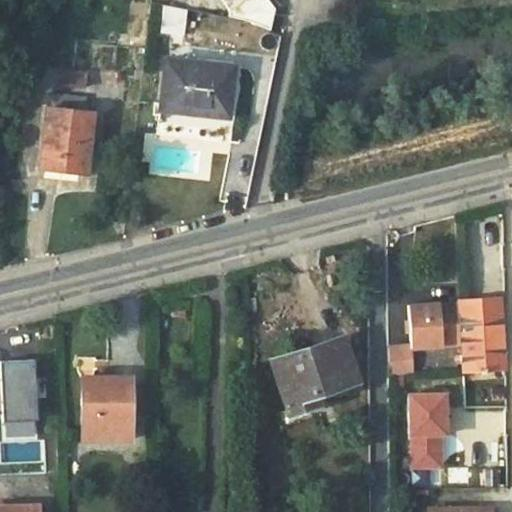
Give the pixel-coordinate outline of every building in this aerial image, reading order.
[(221,0),(229,11),(232,9),(234,12),(254,16),(256,0),(221,0)] [(228,116),(234,66),(166,58),(160,108),(228,116)] [(85,86),(86,72),(63,70),(62,85),(85,86)] [(47,107),(41,167),(86,172),(93,112),(85,111),(86,97),(52,93),(50,107),(47,107)] [(388,347),(388,373),(410,372),(410,348),(461,344),(463,370),(502,367),(498,298),(407,304),(410,345),(388,347)] [(355,379),(342,337),(272,360),(288,411),(315,402),(312,393),(355,379)] [(5,422),(42,420),(39,360),(2,362),(5,422)] [(81,377),(81,438),(129,438),(130,377),(81,377)] [(358,388),(355,379),(312,393),(315,402),(358,388)] [(492,386),(471,383),(469,400),(490,403),(492,386)] [(511,438),(499,439),(500,469),(511,468),(511,438)]
